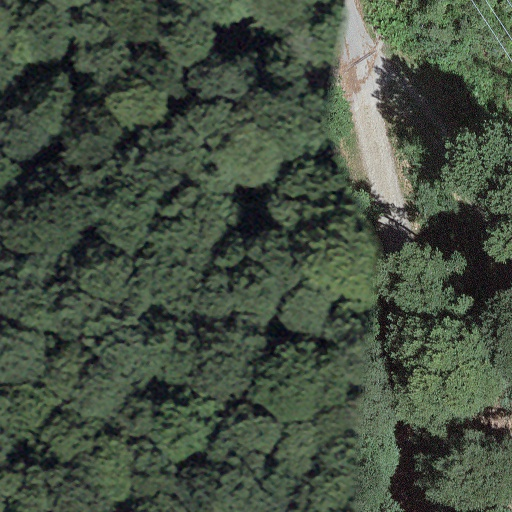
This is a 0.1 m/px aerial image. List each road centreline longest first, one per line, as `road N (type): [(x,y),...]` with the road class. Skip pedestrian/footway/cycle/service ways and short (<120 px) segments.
road 1 (track): [(433,511),(351,82)]
road 2 (track): [(351,82),(404,95),(441,137),(511,263)]
